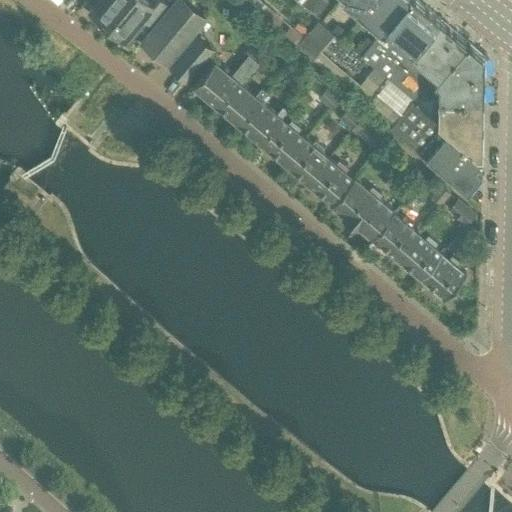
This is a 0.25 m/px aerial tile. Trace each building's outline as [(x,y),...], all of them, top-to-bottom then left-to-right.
[(97,17),(107,26),(129,0),(100,0),(92,9),(99,15),(97,17)] [(147,0),(129,0),(107,26),(118,35),(120,32),(127,38),(143,18),(152,26),(169,6),(162,0),(156,0),(153,5),(147,0)] [(204,15),(185,0),(179,0),(143,44),(164,62),(204,15)] [(306,0),(304,3),(317,15),(328,1),(326,0),(306,0)] [(352,0),(366,11),(375,0),(352,0)] [(388,77),(388,78),(440,17),(420,0),(408,0),(383,29),(372,42),(361,55),(375,66),(388,77)] [(383,29),(408,0),(375,0),(366,11),(384,27),(383,29)] [(264,3),(256,12),(276,28),(283,19),(264,3)] [(406,93),(414,100),(416,102),(416,101),(419,98),(438,75),(468,40),(440,17),(388,78),(389,78),(388,79),(406,93)] [(298,44),(313,58),(320,51),(335,34),(319,20),(298,44)] [(294,27),(302,35),(308,29),(299,21),(294,27)] [(337,23),(331,30),(335,34),(340,38),(347,31),(337,23)] [(284,35),(295,43),(301,36),(290,28),(284,35)] [(361,55),(372,42),(365,35),(353,48),(361,55)] [(170,67),(186,80),(212,50),(196,37),(170,67)] [(435,98),(444,98),(484,99),(485,55),(468,40),(438,75),(419,98),(435,98)] [(376,93),(363,83),(361,86),(320,51),(313,58),(367,104),(366,105),(387,123),(391,127),(414,100),(406,93),(388,79),(376,93)] [(249,55),(243,63),(250,69),(257,62),(252,58),(249,55)] [(214,60),(193,85),(217,105),(238,79),(240,81),(250,69),(243,63),(232,75),(214,60)] [(375,66),(366,76),(379,88),(388,77),(375,66)] [(217,105),(237,122),(259,96),(260,97),(266,90),(262,87),(256,94),(240,81),(238,79),(217,105)] [(318,97),(330,107),(339,95),(328,86),(318,97)] [(237,122),(260,141),(281,116),(287,108),(283,105),(277,112),(260,97),(259,96),(237,122)] [(419,98),(416,101),(435,117),(435,98),(419,98)] [(444,98),(443,124),(483,157),(484,99),(444,98)] [(416,102),(414,100),(391,127),(467,191),(469,189),(467,188),(479,174),(480,175),(482,173),(474,167),(483,157),(443,124),(438,120),(435,118),(435,117),(416,101),(416,102)] [(339,116),(352,127),(353,126),(360,117),(348,106),(339,116)] [(360,117),(352,127),(373,145),(383,133),(362,115),(360,117)] [(260,141),(284,161),(305,136),(298,129),(300,126),(291,118),(288,122),(281,116),(260,141)] [(284,161),(307,181),(328,155),(321,149),(324,146),(315,138),(312,142),(305,136),(284,161)] [(307,181),(332,202),(353,176),(345,169),(348,166),(339,158),(336,162),(328,155),(307,181)] [(385,183),(395,191),(403,182),(393,174),(385,183)] [(358,226),(370,237),(394,210),(395,209),(379,196),(382,192),(373,185),(370,188),(354,175),(353,176),(332,202),(331,203),(344,214),(342,216),(356,228),(358,226)] [(429,195),(440,204),(450,192),(440,183),(439,183),(429,195)] [(465,222),(474,212),(457,198),(448,208),(465,222)] [(373,236),(396,255),(418,230),(410,224),(413,221),(404,213),(402,217),(394,210),(370,237),(372,237),(373,236)] [(468,221),(449,244),(459,252),(478,230),(468,221)] [(396,255),(421,276),(442,251),(434,244),(437,241),(428,233),(426,237),(418,230),(396,255)] [(442,251),(421,276),(445,296),(466,271),(458,264),(461,261),(452,253),(449,257),(442,251)]
